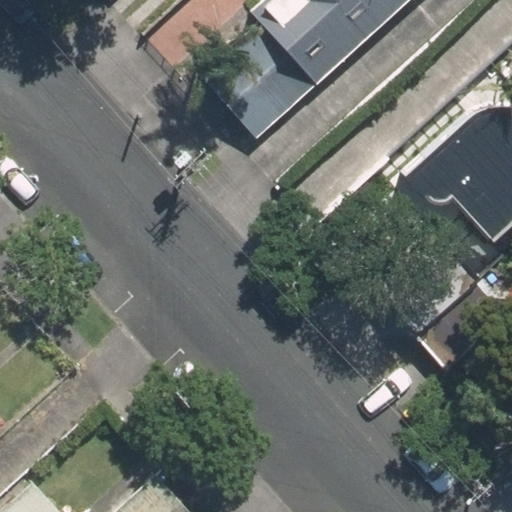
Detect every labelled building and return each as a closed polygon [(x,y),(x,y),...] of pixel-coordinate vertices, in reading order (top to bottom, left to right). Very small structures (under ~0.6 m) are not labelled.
[(403,0),(263,0),(192,65),(255,136),(314,82),(343,114),(381,80),(351,47),(403,0)] [(474,258),(511,223),(511,76),(400,177),(474,258)] [(425,231),(369,281),(414,331),(471,280),(425,231)] [(511,278),(493,296),(479,280),(418,337),(447,369),(508,314),(511,317),(511,278)] [(0,511),(194,511),(156,470),(109,511),(59,511),(30,480),(0,506),(0,511)]
